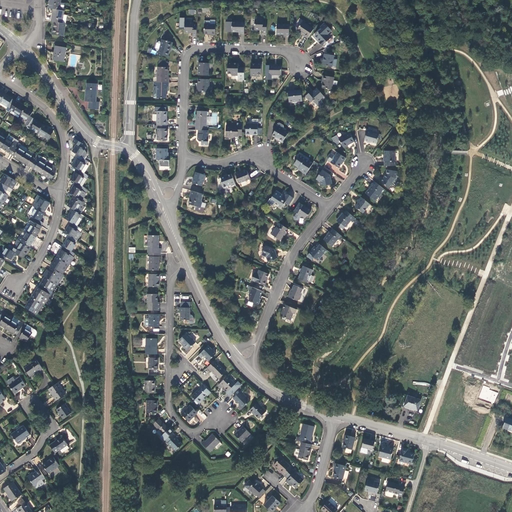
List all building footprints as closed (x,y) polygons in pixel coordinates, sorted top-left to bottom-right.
[(50,0),(49,8),(53,9),(59,10),(61,3),(61,0),(50,0)] [(53,9),(52,21),(54,22),(62,23),(64,15),(64,11),(59,10),(53,9)] [(263,33),(267,33),(267,21),(263,21),(263,20),(255,19),(254,29),(261,29),(263,29),(263,33)] [(304,36),(308,38),(314,28),(303,21),(297,30),(302,33),(304,34),(304,36)] [(64,36),(66,24),(62,23),(54,22),(52,34),(64,36)] [(197,36),(197,23),(193,23),(193,22),(185,22),(185,32),(190,32),(193,32),(193,36),(197,36)] [(239,35),(245,35),(245,22),(226,22),(226,31),(234,32),(239,32),(239,35)] [(321,28),(313,35),(319,42),(322,45),(327,40),(328,42),(330,42),(332,40),(332,39),(330,37),(327,34),(331,30),(325,22),(320,27),(321,28)] [(216,34),(216,24),(205,24),(205,33),(209,33),(211,33),(211,34),(216,34)] [(283,37),(289,37),(289,24),(277,24),(276,33),(281,34),(283,34),(283,37)] [(172,47),(173,42),(163,40),(161,44),(160,42),(158,43),(156,49),(157,51),(160,49),(159,54),(168,57),(170,51),(171,47),(172,47)] [(53,60),(64,61),(66,48),(55,46),(53,60)] [(332,67),(334,55),(324,54),(323,60),(322,65),(332,67)] [(209,75),(209,63),(199,63),(199,70),(199,75),(209,75)] [(238,68),(238,64),(236,64),(228,64),(227,74),(231,74),(231,75),(238,76),(238,79),(244,80),(244,68),(238,68)] [(261,74),(261,64),(256,64),(251,64),(251,76),(257,76),(257,74),(261,74)] [(279,75),(282,75),(282,66),(274,66),(274,65),(271,65),(269,65),(269,66),(266,66),(266,80),(271,80),(271,79),(271,75),(279,75)] [(158,67),(157,82),(169,82),(169,77),(168,77),(168,73),(168,67),(158,67)] [(332,90),(334,78),(323,76),(323,78),(322,80),(323,80),(323,83),(322,88),(332,90)] [(210,86),(210,79),(199,79),(199,84),(199,86),(198,86),(198,91),(208,91),(208,86),(210,86)] [(169,86),(169,82),(157,82),(154,82),(154,86),(157,86),(157,91),(155,91),(153,91),(153,97),(154,98),(167,98),(167,94),(167,91),(168,91),(168,86),(169,86)] [(88,103),(87,109),(98,110),(99,103),(96,102),(97,84),(86,84),(86,93),(85,93),(85,102),(88,103)] [(320,99),(324,96),(317,88),(314,91),(310,94),(309,93),(305,95),(311,102),(313,100),(316,104),(319,106),(321,107),(323,105),(323,103),(321,100),(321,99),(320,99)] [(297,101),(302,101),(301,90),(297,90),(288,91),(289,102),(297,101)] [(6,109),(8,111),(10,109),(15,101),(12,99),(13,98),(9,96),(5,94),(0,102),(7,107),(6,109)] [(10,112),(19,118),(20,116),(25,107),(20,104),(15,101),(10,109),(12,110),(10,112)] [(25,124),(28,126),(33,118),(30,116),(32,112),(28,109),(25,107),(20,116),(27,120),(25,124)] [(157,111),(157,125),(158,125),(167,125),(167,119),(167,116),(167,112),(157,111)] [(196,118),(196,130),(208,130),(208,125),(207,125),(207,116),(208,116),(209,111),(197,111),(197,115),(196,115),(196,118)] [(31,128),(38,133),(43,125),(38,121),(33,118),(28,126),(31,128)] [(251,124),(246,124),(246,135),(251,135),(251,134),(254,134),(256,134),(258,134),(258,120),(253,119),(251,121),(251,124)] [(237,126),(226,126),(226,136),(227,138),(228,138),(230,138),(231,136),(235,137),(238,137),(238,136),(242,136),(242,123),(237,123),(237,126)] [(278,125),(278,126),(272,135),(277,138),(278,139),(278,140),(279,141),(282,143),(288,133),(283,130),(284,127),(284,126),(280,123),(278,124),(278,125)] [(47,127),(43,125),(38,133),(48,139),(53,132),(49,130),(50,129),(47,127)] [(167,130),(167,125),(158,125),(158,130),(157,130),(157,141),(167,142),(167,136),(167,130)] [(208,145),(208,130),(196,130),(196,134),(198,134),(198,135),(198,137),(197,137),(197,139),(199,141),(201,142),(201,145),(208,145)] [(379,133),(368,130),(365,140),(366,140),(366,142),(369,142),(371,141),(372,142),(377,143),(378,138),(380,138),(381,134),(379,134),(379,133)] [(349,144),(355,141),(350,132),(339,138),(344,147),(349,144)] [(18,141),(8,135),(6,139),(0,147),(5,150),(10,154),(17,143),(18,141)] [(75,147),(72,152),(79,156),(80,157),(85,150),(80,147),(82,144),(75,139),(73,142),(76,144),(75,147)] [(20,145),(17,143),(10,154),(13,155),(13,156),(16,158),(20,161),(26,152),(19,148),(20,145)] [(170,160),(168,160),(168,153),(168,149),(157,149),(157,160),(160,160),(160,166),(170,166),(170,160)] [(384,158),(384,166),(395,166),(395,161),(394,161),(394,151),(384,151),(384,158)] [(24,163),(30,167),(35,160),(32,158),(33,157),(26,152),(20,161),(24,163)] [(346,158),(338,152),(335,157),(332,155),(328,155),(327,157),(328,160),(331,162),(331,163),(339,168),(341,165),(343,162),(346,158)] [(302,172),(306,174),(313,163),(300,155),(294,165),(300,168),(303,170),(302,172)] [(77,159),(73,166),(77,169),(81,171),(85,164),(86,165),(88,161),(80,157),(79,156),(78,158),(77,159)] [(35,170),(41,174),(46,165),(39,161),(38,162),(35,160),(30,167),(35,170)] [(57,168),(48,162),(46,165),(41,174),(45,176),(51,180),(56,172),(57,168)] [(74,174),(71,179),(76,182),(79,184),(84,177),(86,179),(88,176),(81,171),(77,169),(74,174)] [(239,183),(251,179),(247,170),(243,172),(240,173),(240,172),(236,173),(239,183)] [(330,175),(322,170),(316,178),(321,181),(322,186),(329,185),(332,184),(330,175)] [(397,171),(387,170),(386,175),(385,177),(381,182),(390,189),(393,185),(392,184),(397,179),(397,171)] [(201,186),(205,175),(195,172),(193,179),(192,183),(201,186)] [(0,183),(0,186),(10,193),(17,182),(5,174),(0,182),(1,182),(0,183)] [(232,186),(236,185),(232,174),(226,176),(221,178),(223,181),(221,182),(223,189),(227,187),(228,186),(231,185),(232,186)] [(73,187),(69,193),(74,196),(82,201),(86,194),(81,190),(83,187),(82,186),(79,184),(76,182),(73,187)] [(381,194),(384,190),(374,182),(371,186),(372,187),(371,188),(370,189),(369,189),(365,194),(374,201),(377,197),(380,193),(381,194)] [(4,203),(10,193),(0,186),(0,200),(3,202),(4,203)] [(202,201),(204,195),(192,191),(190,198),(191,199),(190,201),(189,204),(194,206),(195,208),(197,207),(201,208),(202,203),(202,201)] [(285,203),(289,206),(293,199),(285,193),(284,196),(283,197),(281,196),(280,195),(281,194),(276,191),(271,199),(268,203),(273,206),(274,204),(282,209),(285,203)] [(33,203),(35,203),(38,205),(42,198),(38,195),(33,203)] [(71,200),(67,206),(72,209),(80,214),(84,207),(83,206),(85,203),(82,201),(74,196),(71,200)] [(362,213),(369,204),(361,197),(357,201),(358,203),(357,204),(355,207),(362,213)] [(35,203),(33,207),(36,208),(44,213),(46,209),(50,203),(42,198),(38,205),(35,203)] [(303,205),(299,203),(294,211),(297,213),(298,215),(300,217),(302,216),(305,218),(308,214),(308,215),(311,210),(306,207),(305,206),(306,206),(304,205),(303,205)] [(42,217),(44,214),(44,213),(36,208),(31,215),(29,219),(41,226),(43,223),(40,220),(42,217)] [(69,214),(66,219),(71,222),(74,225),(79,218),(81,219),(83,216),(80,214),(72,209),(69,214)] [(352,222),(355,219),(346,211),(343,214),(342,214),(340,217),(336,221),(340,225),(339,226),(343,230),(350,221),(352,222)] [(39,229),(41,226),(29,219),(27,222),(28,222),(32,224),(27,231),(36,237),(38,234),(40,230),(39,229)] [(67,227),(64,233),(69,236),(77,241),(81,233),(80,232),(82,229),(77,226),(74,225),(71,222),(67,227)] [(285,233),(288,229),(278,223),(277,222),(275,227),(276,227),(271,234),(280,240),(282,236),(284,233),(285,233)] [(339,240),(342,236),(334,229),(329,235),(324,240),(332,247),(338,240),(339,240)] [(34,240),(36,237),(27,231),(23,238),(20,236),(19,236),(17,239),(29,247),(31,244),(32,244),(34,240)] [(148,235),(148,253),(149,253),(159,253),(161,253),(161,251),(161,249),(159,249),(159,236),(148,235)] [(66,241),(63,246),(63,247),(71,251),(76,244),(75,244),(77,241),(69,236),(66,241)] [(10,244),(7,247),(15,253),(24,258),(25,255),(26,255),(27,253),(31,248),(29,247),(17,239),(13,246),(10,244)] [(325,255),(328,251),(319,244),(314,250),(311,254),(310,254),(308,256),(313,260),(315,258),(318,261),(324,254),(325,255)] [(274,250),(266,246),(262,255),(267,258),(268,262),(275,260),(277,258),(274,250)] [(0,252),(0,256),(4,260),(6,256),(11,260),(13,256),(15,253),(7,247),(3,254),(0,252)] [(73,257),(75,254),(71,251),(63,247),(60,251),(57,256),(66,262),(70,255),(73,257)] [(158,261),(159,253),(149,253),(149,270),(158,271),(158,261)] [(61,269),(66,262),(57,256),(55,260),(53,264),(51,267),(62,274),(64,271),(61,269)] [(308,283),(313,271),(303,266),(300,273),(298,279),(308,283)] [(60,277),(62,274),(51,267),(49,271),(45,278),(53,283),(58,276),(60,277)] [(252,281),(265,286),(266,282),(266,281),(267,279),(269,274),(259,270),(257,274),(255,273),(254,274),(251,279),(252,281)] [(160,279),(160,275),(149,274),(148,286),(159,287),(159,281),(159,279),(160,279)] [(62,278),(60,277),(58,276),(53,283),(57,285),(58,286),(62,278)] [(49,290),(53,283),(45,278),(42,282),(38,288),(50,295),(52,292),(49,290)] [(52,292),(57,285),(53,283),(49,290),(52,292)] [(288,297),(298,302),(298,300),(300,299),(301,296),(301,294),(303,289),(294,285),(292,290),(291,293),(290,293),(288,297)] [(261,296),(262,292),(252,288),(249,286),(248,289),(251,290),(249,296),(250,296),(248,301),(258,305),(260,300),(259,300),(260,297),(261,296)] [(48,298),(50,295),(38,288),(37,291),(36,290),(33,295),(31,297),(40,303),(44,296),(48,298)] [(158,303),(158,294),(147,294),(147,302),(149,303),(149,310),(151,310),(157,311),(159,311),(159,306),(159,303),(158,303)] [(44,305),(48,298),(44,296),(40,303),(43,305),(44,305)] [(28,303),(25,308),(37,315),(39,312),(35,310),(40,303),(31,297),(28,303)] [(182,309),(179,309),(179,311),(179,313),(183,313),(182,321),(190,321),(190,323),(191,324),(194,325),(195,324),(195,320),(195,317),(193,316),(191,316),(192,303),(182,303),(182,309)] [(289,306),(285,304),(282,310),(281,313),(283,314),(282,318),(285,320),(286,319),(290,320),(293,313),(295,314),(297,309),(295,309),(296,307),(290,305),(289,306)] [(159,321),(159,314),(157,314),(151,314),(149,314),(149,319),(145,319),(144,326),(146,327),(159,327),(159,321)] [(0,324),(6,329),(12,320),(5,316),(4,317),(1,315),(0,315),(0,324)] [(14,333),(17,335),(24,324),(21,322),(19,325),(12,320),(6,329),(9,331),(13,333),(14,333)] [(36,331),(24,323),(24,324),(17,335),(20,336),(20,337),(22,338),(27,342),(31,335),(34,337),(37,333),(37,332),(36,331)] [(196,342),(187,333),(180,340),(185,346),(184,346),(188,350),(196,342)] [(146,339),(146,354),(156,354),(157,346),(157,339),(146,339)] [(216,354),(208,346),(198,356),(201,359),(203,356),(208,362),(216,354)] [(149,368),(159,369),(159,362),(159,359),(149,358),(149,368)] [(40,375),(45,372),(37,360),(24,369),(32,379),(39,374),(40,375)] [(226,372),(215,361),(206,369),(209,372),(210,372),(218,380),(226,372)] [(235,384),(228,376),(218,385),(221,388),(223,386),(228,391),(230,389),(234,393),(240,386),(237,383),(235,384)] [(20,377),(9,385),(15,393),(26,386),(20,377)] [(146,393),(155,393),(155,389),(154,389),(154,387),(155,381),(146,381),(146,393)] [(65,394),(58,383),(54,385),(48,389),(56,400),(65,394)] [(204,399),(203,398),(207,395),(210,392),(203,384),(200,388),(192,396),(199,404),(204,399)] [(498,392),(483,386),(478,398),(494,403),(498,392)] [(245,393),(242,389),(233,398),(236,401),(237,401),(240,405),(239,406),(242,409),(251,401),(244,394),(245,393)] [(417,411),(421,400),(408,396),(404,407),(417,411)] [(147,413),(157,413),(157,408),(157,406),(157,401),(147,400),(147,413)] [(263,405),(259,401),(249,411),(252,414),(253,413),(254,415),(259,419),(266,412),(261,407),(263,405)] [(65,404),(57,410),(63,419),(71,413),(65,404)] [(189,421),(197,413),(190,406),(182,414),(189,421)] [(511,419),(507,417),(503,427),(511,430),(511,419)] [(164,424),(159,419),(153,424),(164,434),(169,429),(164,424)] [(301,438),(300,442),(301,442),(311,445),(312,441),(311,440),(313,434),(314,427),(303,424),(300,438),(301,438)] [(24,426),(11,435),(18,444),(30,435),(24,426)] [(242,442),(250,434),(243,426),(240,429),(238,431),(237,431),(234,434),(242,442)] [(174,449),(176,451),(180,447),(183,444),(179,441),(178,439),(179,438),(176,435),(175,436),(172,433),(165,440),(174,449)] [(220,442),(213,434),(207,440),(205,442),(204,441),(201,443),(210,452),(215,447),(217,449),(222,445),(220,442)] [(251,434),(242,442),(244,445),(253,437),(251,434)] [(352,450),(355,438),(346,435),(343,447),(352,450)] [(55,441),(49,445),(55,453),(60,450),(62,453),(69,448),(67,445),(67,444),(62,437),(55,442),(55,441)] [(375,442),(364,439),(360,452),(367,454),(369,453),(369,450),(372,451),(372,450),(375,442)] [(310,449),(312,445),(311,445),(301,442),(300,446),(301,447),(300,450),(296,449),(295,454),(297,456),(298,457),(298,458),(307,460),(309,453),(310,454),(311,452),(312,450),(310,449)] [(391,460),(393,449),(388,448),(381,447),(379,456),(391,460)] [(412,464),(414,453),(407,451),(408,450),(402,448),(398,465),(399,466),(402,467),(404,462),(412,464)] [(53,458),(42,465),(48,473),(59,466),(53,458)] [(280,472),(285,477),(292,469),(281,458),(274,465),(280,470),(279,471),(280,472)] [(342,479),(346,466),(335,464),(335,467),(334,469),(335,469),(334,472),(333,477),(342,479)] [(291,486),(292,485),(296,488),(303,480),(292,469),(285,477),(288,479),(286,482),(288,484),(289,484),(291,486)] [(41,480),(45,478),(39,470),(33,474),(33,473),(28,477),(33,485),(37,490),(44,484),(41,480)] [(377,493),(380,484),(367,480),(364,490),(370,492),(377,493)] [(257,484),(255,482),(253,484),(250,481),(245,486),(256,496),(259,499),(265,492),(263,489),(264,488),(261,485),(259,484),(259,485),(257,484)] [(4,489),(12,501),(22,495),(13,482),(4,489)] [(402,498),(405,486),(393,483),(388,482),(386,492),(391,493),(398,495),(398,497),(402,498)] [(272,511),(276,507),(280,503),(272,496),(264,506),(270,511),(272,511)] [(335,511),(337,510),(328,501),(321,508),(325,511),(335,511)] [(17,509),(19,511),(32,511),(26,503),(17,509)]
